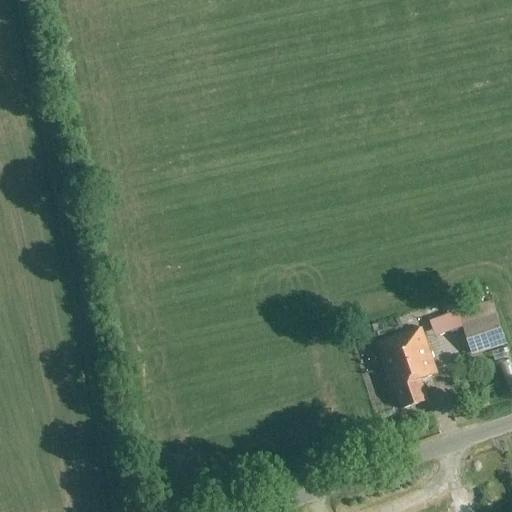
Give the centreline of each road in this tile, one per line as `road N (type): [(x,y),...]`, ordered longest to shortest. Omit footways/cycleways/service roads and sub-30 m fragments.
road 1 (track): [(123,511),(26,0)]
road 2 (unclassified): [(259,511),(511,421)]
